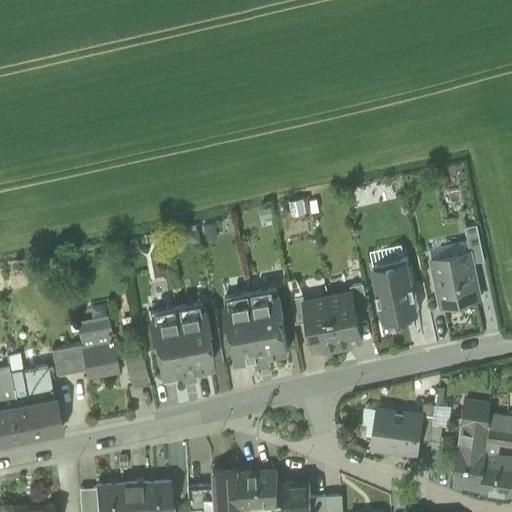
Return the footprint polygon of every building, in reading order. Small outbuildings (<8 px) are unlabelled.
[(471,251),(473,262),(485,260),(477,224),(466,227),(471,251)] [(431,259),(441,306),(481,298),(473,262),(471,251),(431,259)] [(384,320),(389,319),(406,315),(413,314),(419,313),(415,296),(416,296),(414,285),(413,285),(408,263),(407,258),(403,259),(372,266),(373,270),(378,293),(377,293),(379,304),(380,304),(384,320)] [(353,292),(357,311),(369,308),(363,283),(351,285),(352,292),(353,292)] [(225,297),(227,305),(278,295),(277,287),(254,291),(225,297)] [(49,319),(64,321),(67,294),(52,292),(49,319)] [(352,292),(329,297),(338,344),(362,339),(357,311),(353,292),(352,292)] [(281,295),(278,295),(227,305),(224,305),(227,318),(228,326),(231,326),(237,360),(257,356),(258,363),(269,361),(268,354),(288,350),(282,316),(284,316),(281,295)] [(291,297),(296,323),(308,320),(304,301),(305,301),(304,295),(291,297)] [(314,348),(338,344),(329,297),(305,301),(304,301),(308,320),(314,348)] [(149,311),(151,319),(202,309),(201,301),(149,311)] [(205,309),(202,309),(151,319),(148,319),(152,340),(155,340),(161,374),(181,370),(182,377),(194,375),(192,368),(212,364),(206,330),(209,330),(205,309)] [(407,319),(406,315),(389,319),(391,325),(402,322),(404,322),(406,320),(407,319)] [(78,323),(81,338),(110,332),(107,317),(78,323)] [(112,342),(110,332),(81,338),(82,344),(82,347),(112,342)] [(113,341),(112,342),(82,347),(86,367),(88,378),(118,372),(113,341)] [(53,349),(58,372),(86,367),(82,347),(82,344),(53,349)] [(7,355),(9,365),(10,373),(22,370),(19,353),(7,355)] [(135,387),(151,383),(145,357),(129,360),(135,387)] [(0,405),(16,402),(13,388),(10,373),(9,365),(0,366),(0,405)] [(10,373),(13,388),(50,380),(47,365),(22,370),(10,373)] [(16,402),(17,410),(54,403),(50,380),(13,388),(16,402)] [(491,414),(491,402),(466,398),(464,411),(491,415),(491,414)] [(17,410),(16,402),(0,405),(0,442),(23,438),(22,437),(17,410)] [(59,430),(54,403),(17,410),(22,437),(59,430)] [(419,439),(431,441),(433,424),(436,404),(424,403),(422,415),(419,439)] [(452,407),(436,404),(433,424),(449,426),(452,407)] [(404,452),(417,453),(419,439),(422,415),(378,409),(372,447),(386,449),(386,448),(404,450),(404,452)] [(462,426),(488,429),(489,425),(491,415),(464,411),(462,426)] [(491,415),(489,425),(511,429),(511,417),(491,414),(491,415)] [(511,429),(489,425),(488,429),(491,429),(489,441),(500,443),(511,445),(511,429)] [(462,426),(459,445),(487,449),(489,441),(491,429),(488,429),(462,426)] [(500,443),(489,441),(487,449),(481,490),(511,494),(511,457),(497,456),(500,443)] [(481,490),(487,449),(459,445),(454,485),(481,490)] [(238,506),(279,504),(278,484),(277,470),(236,473),(238,506)] [(238,511),(238,506),(236,473),(236,471),(212,472),(213,486),(214,511),(238,511)] [(170,511),(169,481),(146,482),(147,511),(170,511)] [(120,511),(147,511),(146,482),(119,483),(120,511)] [(279,511),(311,511),(311,496),(311,482),(278,484),(279,504),(279,511)] [(120,511),(119,483),(96,485),(96,487),(97,511),(120,511)] [(188,511),(201,511),(201,486),(187,487),(188,511)] [(214,511),(213,486),(201,486),(201,511),(200,511),(214,511)] [(79,488),(80,511),(97,511),(96,487),(79,488)] [(343,511),(343,494),(326,495),(327,511),(343,511)] [(327,511),(326,495),(311,496),(311,511),(327,511)]
